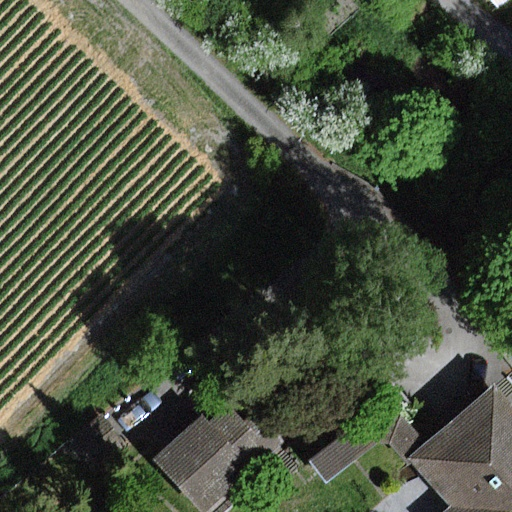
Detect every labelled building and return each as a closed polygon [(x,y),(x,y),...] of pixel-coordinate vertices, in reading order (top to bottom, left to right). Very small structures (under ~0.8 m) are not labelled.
[(511,0),(488,0),(499,14),(511,3),(511,0)] [(432,444),(414,459),(453,504),(444,511),(511,511),(511,402),(498,387),(432,444)] [(204,415),(157,457),(206,511),(208,511),(284,443),(256,413),(246,422),(230,405),(211,423),(204,415)] [(394,441),(414,459),(432,444),(402,415),(374,411),(311,462),(327,484),(380,441),(394,441)] [(130,445),(105,414),(71,441),(96,473),(130,445)]
